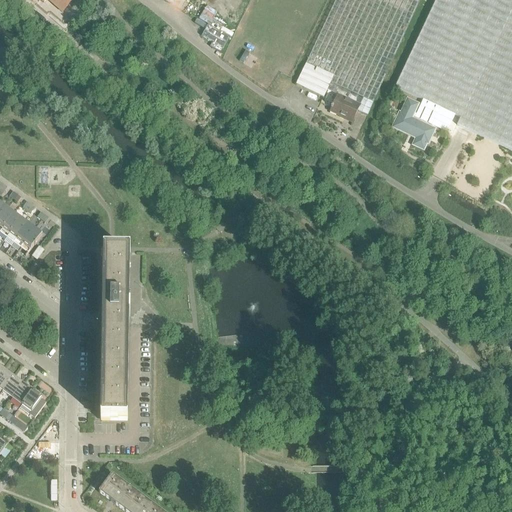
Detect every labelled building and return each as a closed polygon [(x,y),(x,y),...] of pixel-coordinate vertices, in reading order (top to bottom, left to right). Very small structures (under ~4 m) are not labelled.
[(39,0),(44,3),(46,0),(48,0),(62,12),(70,3),(72,0),(39,0)] [(367,117),(420,0),(335,0),(296,85),(323,98),(327,90),(338,96),(360,106),(357,112),(367,117)] [(511,0),(436,0),(395,88),(460,119),(457,126),(511,151),(511,0)] [(223,49),(229,38),(208,26),(201,37),(223,49)] [(360,106),(338,96),(330,113),(340,117),(340,116),(352,122),(357,112),(360,106)] [(412,146),(423,151),(426,144),(427,144),(434,131),(411,120),(418,105),(407,100),(400,115),(399,114),(393,128),(408,135),(408,134),(414,137),(413,138),(416,139),(412,146)] [(7,210),(0,218),(0,232),(13,215),(7,210)] [(13,215),(0,232),(0,233),(7,238),(20,220),(13,215)] [(20,220),(7,238),(14,244),(27,225),(20,220)] [(27,225),(14,244),(21,249),(34,230),(27,225)] [(34,230),(21,249),(28,254),(34,246),(36,245),(35,244),(41,236),(34,230)] [(38,249),(32,257),(36,260),(43,252),(38,249)] [(128,253),(104,253),(101,422),(126,422),(128,253)] [(13,377),(3,370),(0,373),(0,389),(2,392),(13,377)] [(22,384),(13,377),(2,392),(12,399),(22,384)] [(32,391),(22,384),(12,399),(21,406),(32,391)] [(42,399),(32,391),(21,406),(31,413),(42,399)] [(9,422),(13,418),(6,413),(3,418),(9,422)] [(98,494),(107,500),(123,511),(124,511),(137,496),(111,476),(98,494)] [(159,511),(137,496),(124,511),(159,511)]
